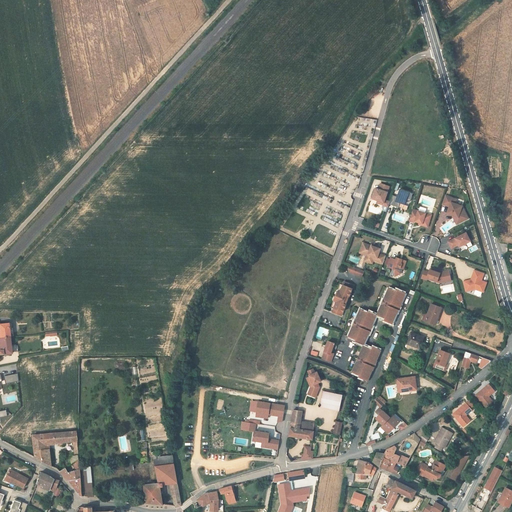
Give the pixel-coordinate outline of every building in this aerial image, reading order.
[(383,190),(379,189),(375,199),(381,201),(387,204),(388,204),(388,201),(393,188),(385,185),(383,190)] [(413,193),(404,190),(401,197),(400,202),(404,203),(408,205),(410,201),(413,193)] [(400,202),(401,197),(396,195),(394,203),(393,206),(398,208),(398,207),(403,208),(404,203),(400,202)] [(460,201),(449,197),(446,206),(453,209),(451,215),(456,217),(462,219),(464,224),(471,220),(466,208),(459,205),(460,201)] [(417,211),(413,222),(418,224),(419,223),(423,224),(430,226),(433,216),(417,211)] [(430,226),(423,224),(423,225),(431,228),(435,216),(433,216),(430,226)] [(462,219),(456,217),(460,227),(464,224),(462,219)] [(469,235),(452,244),(455,250),(462,247),(463,249),(474,244),(469,235)] [(364,252),(370,254),(371,256),(369,263),(376,265),(377,262),(386,266),(389,257),(382,255),(384,250),(379,249),(374,247),(366,244),(364,252)] [(370,254),(364,252),(363,254),(370,256),(367,262),(369,263),(371,256),(370,254)] [(391,268),(396,270),(394,276),(398,277),(403,275),(405,270),(406,270),(408,266),(404,265),(405,262),(402,262),(403,260),(399,259),(399,261),(394,259),(391,268)] [(367,273),(352,267),(351,270),(354,271),(353,273),(365,278),(367,273)] [(485,274),(474,270),(471,279),(464,281),(467,293),(476,291),(484,294),(487,284),(483,282),(485,274)] [(449,284),(449,279),(453,278),(452,273),(443,274),(443,275),(441,275),(441,274),(433,271),(432,274),(427,273),(424,280),(430,282),(430,280),(443,285),(449,284)] [(356,287),(347,284),(345,287),(342,294),(339,293),(336,302),(339,303),(336,311),(335,314),(344,318),(349,305),(346,304),(348,298),(351,299),(356,287)] [(407,295),(399,291),(399,293),(390,289),(386,299),(388,300),(386,305),(384,305),(379,316),(388,319),(387,321),(395,324),(400,313),(398,313),(399,310),(401,311),(402,308),(400,307),(401,305),(403,306),(407,295)] [(443,308),(433,304),(427,322),(437,326),(443,308)] [(379,316),(371,312),(370,314),(362,311),(358,321),(359,322),(357,327),(355,326),(350,337),(359,341),(358,343),(365,346),(370,335),(369,335),(370,332),(372,333),(374,330),(372,329),(373,326),(374,327),(379,316)] [(0,333),(1,334),(1,339),(13,337),(12,325),(0,325),(0,333)] [(426,339),(412,334),(408,346),(422,351),(426,339)] [(2,346),(3,355),(15,353),(13,337),(1,339),(0,338),(0,346),(1,347),(1,346),(2,346)] [(336,345),(331,343),(327,354),(333,356),(336,345)] [(383,352),(375,348),(374,350),(366,347),(362,357),(363,357),(361,362),(360,362),(355,373),(363,377),(363,378),(370,381),(375,371),(373,370),(374,367),(377,369),(378,366),(375,364),(376,362),(378,363),(383,352)] [(452,355),(443,352),(436,369),(447,373),(450,366),(448,366),(452,355)] [(478,357),(465,352),(462,366),(468,368),(470,362),(471,361),(476,363),(478,357)] [(490,361),(482,358),(479,367),(482,369),(490,361)] [(322,388),(320,384),(323,383),(320,374),(317,375),(316,371),(311,373),(312,377),(312,378),(316,387),(314,388),(311,395),(318,398),(322,388)] [(18,374),(5,376),(6,384),(19,381),(18,374)] [(420,392),(417,379),(399,382),(401,395),(420,392)] [(500,391),(495,386),(481,397),(492,409),(499,403),(495,398),(494,396),(500,391)] [(344,396),(326,393),(323,407),(342,411),(344,396)] [(257,412),(258,402),(251,400),(249,411),(257,412)] [(384,409),(387,406),(380,400),(378,404),(384,409)] [(278,416),(278,419),(283,420),(285,406),(258,402),(257,412),(256,416),(264,418),(265,414),(268,414),(278,416)] [(472,405),(459,417),(470,429),(477,423),(472,418),(471,416),(477,411),(472,405)] [(315,441),(316,432),(318,424),(305,422),(306,413),(296,411),(292,437),(315,441)] [(383,418),(381,420),(381,422),(387,427),(385,429),(393,435),(401,426),(394,420),(387,413),(386,413),(383,418)] [(394,420),(401,426),(403,423),(397,417),(394,420)] [(345,422),(339,421),(336,433),(343,434),(345,422)] [(253,431),(254,424),(245,422),(244,430),(253,431)] [(403,427),(406,431),(412,427),(407,423),(403,427)] [(441,444),(442,445),(448,448),(450,449),(458,435),(446,428),(443,435),(445,436),(441,444)] [(262,447),(278,450),(280,443),(268,441),(268,439),(269,434),(255,431),(255,432),(253,441),(263,443),(262,447)] [(409,468),(424,441),(427,435),(423,431),(418,434),(410,439),(415,445),(408,458),(398,452),(400,449),(398,447),(391,452),(390,453),(388,457),(396,461),(401,464),(409,468)] [(74,461),(76,466),(83,461),(80,432),(57,435),(58,445),(62,445),(67,445),(76,444),(78,457),(74,461)] [(39,459),(54,466),(51,446),(58,445),(57,435),(36,437),(39,459)] [(316,460),(317,453),(313,453),(314,449),(305,448),(303,461),(316,460)] [(377,462),(377,463),(383,467),(388,457),(382,454),(378,455),(377,459),(376,459),(375,460),(376,461),(377,462)] [(384,467),(390,471),(396,461),(388,457),(383,467),(384,467)] [(463,458),(457,468),(452,478),(461,483),(463,478),(462,477),(465,472),(466,473),(474,457),(463,458)] [(175,458),(158,460),(159,467),(177,466),(175,458)] [(83,461),(76,466),(78,473),(84,471),(83,466),(83,461)] [(359,475),(362,475),(368,476),(368,475),(370,464),(362,461),(360,467),(362,468),(359,475)] [(400,475),(403,469),(400,467),(401,464),(396,461),(390,471),(400,475)] [(436,473),(442,463),(439,462),(435,469),(432,468),(431,470),(436,473)] [(420,473),(427,477),(436,481),(437,479),(440,481),(443,480),(445,477),(443,475),(445,471),(447,472),(450,467),(442,463),(436,473),(431,470),(432,468),(425,464),(420,473)] [(372,476),(372,475),(375,477),(377,475),(379,471),(379,470),(370,464),(368,475),(372,476)] [(176,506),(182,506),(178,476),(177,466),(159,467),(161,480),(162,484),(147,487),(149,504),(167,506),(164,489),(166,488),(166,486),(173,485),(176,506)] [(64,474),(72,483),(85,481),(84,471),(78,473),(74,473),(71,468),(64,474)] [(495,492),(505,472),(498,469),(488,489),(495,492)] [(18,486),(27,490),(31,481),(12,472),(9,480),(14,482),(13,485),(18,487),(18,486)] [(48,488),(58,493),(59,489),(62,483),(61,482),(56,480),(52,478),(52,477),(44,473),(40,483),(48,487),(48,488)] [(293,482),(308,479),(306,473),(292,475),(293,482)] [(353,474),(348,474),(347,482),(355,483),(356,475),(353,474)] [(85,497),(86,496),(85,481),(72,483),(85,497)] [(418,495),(419,492),(399,482),(395,490),(402,493),(416,498),(418,495)] [(300,492),(293,493),(292,485),(281,487),(284,507),(281,511),(292,511),(295,509),(296,507),(295,504),(309,501),(309,498),(308,497),(301,498),(300,492)] [(229,506),(238,504),(235,487),(223,490),(224,495),(227,495),(229,506)] [(308,497),(309,498),(311,497),(312,489),(300,492),(301,498),(308,497)] [(505,495),(506,495),(502,504),(511,509),(511,506),(511,490),(508,489),(505,495)] [(395,490),(385,510),(390,511),(392,511),(402,493),(395,490)] [(220,493),(208,494),(201,501),(207,507),(208,507),(214,502),(213,511),(225,511),(225,507),(223,507),(222,501),(220,501),(220,493)] [(365,508),(368,498),(358,494),(354,504),(365,508)] [(24,511),(28,504),(14,500),(10,511),(24,511)] [(433,511),(434,511),(435,511),(444,511),(447,508),(438,503),(435,509),(430,506),(427,511),(433,511)]
